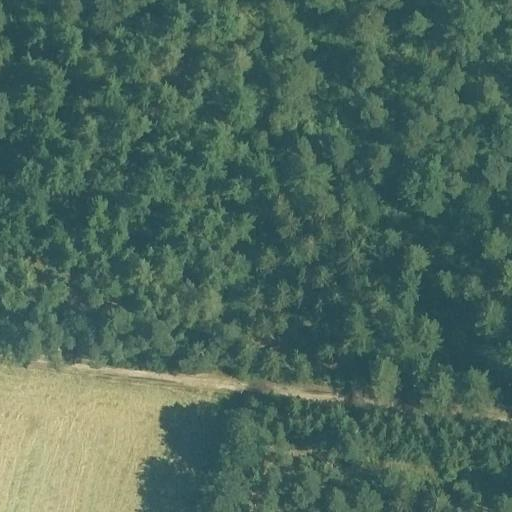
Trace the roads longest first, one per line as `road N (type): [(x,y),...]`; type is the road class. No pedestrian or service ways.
road 1 (track): [(511,424),(0,362)]
road 2 (track): [(231,389),(265,189),(246,0)]
